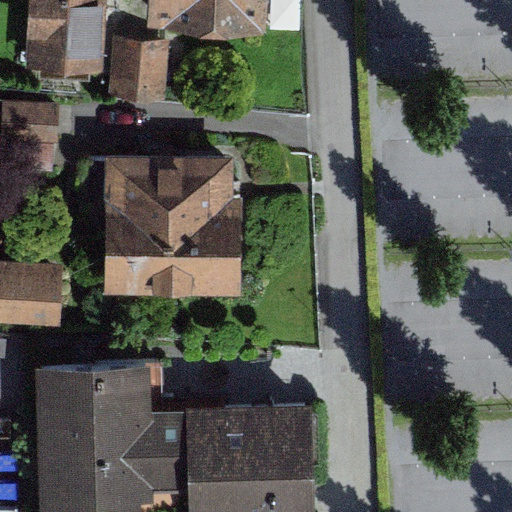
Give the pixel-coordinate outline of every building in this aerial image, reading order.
[(39,0),(37,62),(120,67),(123,29),(124,0),(39,0)] [(291,0),(162,0),(162,17),(291,22),(291,0)] [(123,29),(119,94),(180,97),(184,33),(123,29)] [(14,95),(12,137),(70,140),(72,98),(14,95)] [(120,149),(121,285),(256,284),(255,148),(120,149)] [(0,254),(0,315),(73,319),(76,258),(0,254)] [(51,356),(55,511),(160,511),(160,491),(206,490),(206,511),(333,511),(330,392),(168,397),(167,353),(51,356)]
